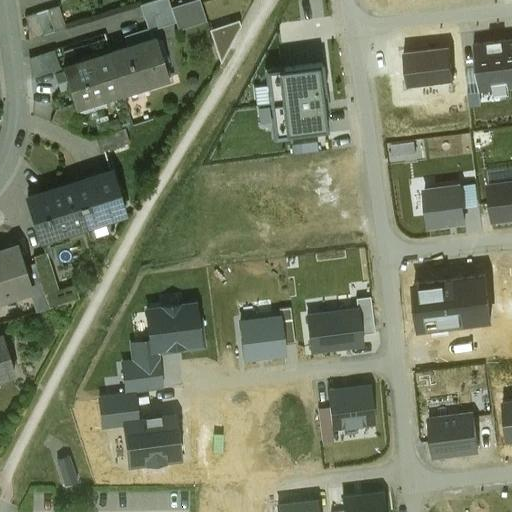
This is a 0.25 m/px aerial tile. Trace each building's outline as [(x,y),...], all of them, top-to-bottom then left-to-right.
[(167,0),(156,0),(140,5),(148,31),(175,22),(171,9),(167,0)] [(199,0),(198,0),(171,9),(175,22),(178,31),(206,22),(199,0)] [(63,4),(28,14),(34,34),(69,24),(63,4)] [(239,21),(210,30),(220,62),(241,26),(239,21)] [(155,38),(109,53),(122,93),(168,78),(155,38)] [(511,40),(475,44),(478,70),(480,91),(511,87),(511,40)] [(109,53),(63,67),(75,103),(76,107),(77,107),(76,103),(103,95),(104,98),(122,93),(109,53)] [(322,64),(268,71),(275,136),(327,130),(323,92),(325,92),(322,64)] [(480,91),(478,70),(466,72),(470,106),(482,105),(480,91)] [(103,95),(76,103),(77,107),(80,115),(106,106),(104,98),(103,95)] [(75,103),(55,109),(50,122),(73,132),(80,115),(77,107),(76,107),(75,103)] [(125,129),(96,138),(100,152),(129,143),(125,129)] [(111,171),(73,183),(86,225),(124,213),(111,171)] [(511,181),(489,184),(493,220),(511,217),(511,181)] [(73,183),(27,198),(40,240),(86,225),(73,183)] [(424,190),(429,226),(465,221),(461,186),(424,190)] [(17,246),(0,252),(0,298),(29,289),(31,289),(30,287),(17,246)] [(47,252),(33,256),(42,284),(46,296),(59,292),(47,252)] [(42,284),(30,287),(31,289),(29,289),(36,312),(49,308),(46,296),(42,284)] [(358,308),(361,334),(374,332),(370,297),(356,299),(358,308)] [(197,318),(196,303),(145,308),(149,340),(130,342),(132,359),(159,356),(158,350),(184,347),(184,350),(205,347),(201,318),(197,318)] [(280,315),(284,344),(295,343),(291,307),(279,309),(280,315)] [(358,308),(307,314),(311,350),(362,344),(361,334),(358,308)] [(280,315),(239,320),(244,359),(285,353),(284,344),(280,315)] [(2,336),(0,336),(0,377),(14,373),(2,336)] [(162,387),(159,356),(132,359),(121,360),(125,391),(162,387)] [(370,386),(328,390),(330,408),(332,427),(374,423),(370,386)] [(102,427),(123,425),(122,420),(138,418),(135,394),(99,398),(102,427)] [(511,400),(503,402),(508,442),(511,441),(511,400)] [(334,442),(332,427),(330,408),(318,409),(322,443),(334,442)] [(474,412),(429,418),(434,456),(478,451),(474,412)] [(128,466),(181,460),(176,414),(160,416),(160,413),(145,415),(145,418),(138,418),(122,420),(123,425),(128,466)] [(58,460),(66,485),(77,482),(69,457),(58,460)] [(383,511),(382,493),(344,498),(345,511),(383,511)]
